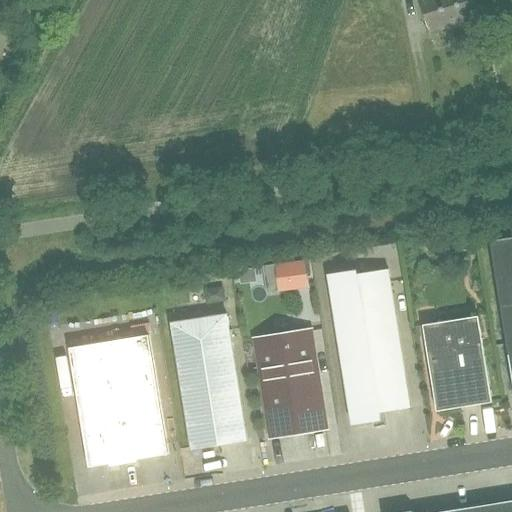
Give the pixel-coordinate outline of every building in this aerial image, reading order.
[(420,0),(431,32),(480,17),(474,0),(420,0)] [(511,237),(491,241),(511,372),(511,237)] [(273,263),(277,291),(307,287),(304,259),(273,263)] [(404,283),(401,259),(392,260),(394,284),(404,283)] [(357,270),(329,275),(353,425),(381,420),(380,412),(411,407),(389,269),(358,274),(357,270)] [(193,450),(248,441),(228,314),(172,323),(193,450)] [(437,411),(493,402),(479,316),(424,325),(437,411)] [(272,437),(327,429),(311,330),(256,338),(272,437)] [(138,459),(169,454),(149,335),(70,348),(90,466),(111,463),(111,465),(139,461),(138,459)] [(411,511),(402,511),(511,511),(511,500),(438,511),(411,511)]
